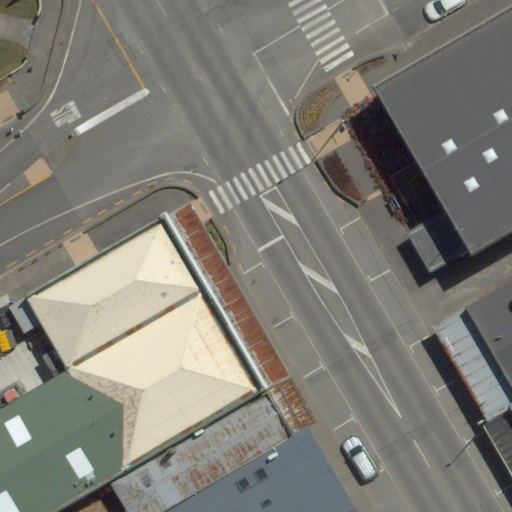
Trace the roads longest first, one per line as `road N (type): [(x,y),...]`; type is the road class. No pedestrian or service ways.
road 1 (secondary): [(198,73),(456,511)]
road 2 (residential): [(0,198),(147,89),(198,73)]
road 3 (residential): [(198,73),(254,52),(342,0)]
